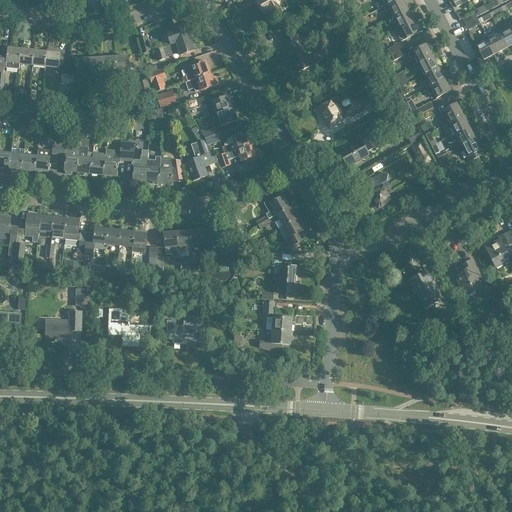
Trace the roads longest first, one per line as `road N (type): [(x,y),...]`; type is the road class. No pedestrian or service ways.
road 1 (residential): [(326,383),(0,372)]
road 2 (residential): [(0,190),(175,206),(218,198),(292,162)]
road 3 (secondary): [(244,406),(0,397)]
road 4 (residential): [(335,263),(511,170)]
road 5 (secondary): [(511,428),(324,410)]
road 6 (residential): [(292,162),(204,0)]
road 7 (residential): [(511,156),(431,0)]
road 8 (residential): [(166,0),(106,17),(0,8)]
road 9 (residential): [(244,406),(248,437),(337,511)]
road 10 (residential): [(326,383),(335,263)]
